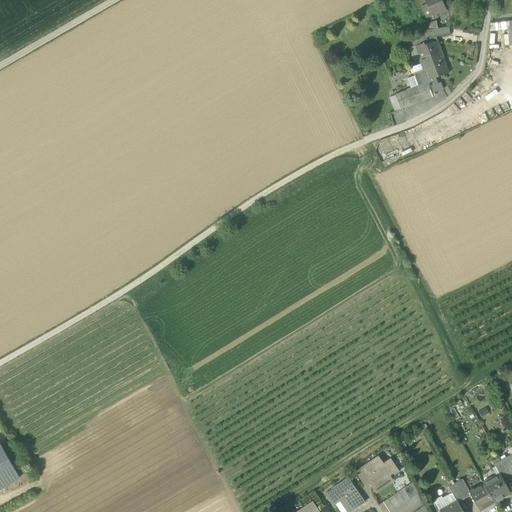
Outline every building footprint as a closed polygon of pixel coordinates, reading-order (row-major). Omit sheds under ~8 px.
[(425,0),(427,4),(432,16),(446,10),(440,0),(425,0)] [(422,6),(429,21),(433,19),(432,16),(427,4),(422,6)] [(447,27),(437,29),(435,21),(424,25),(425,30),(424,31),(423,31),(425,37),(431,36),(431,37),(435,37),(450,34),(449,28),(447,28),(447,27)] [(491,24),(490,31),(508,29),(507,22),(491,24)] [(383,27),(375,29),(377,37),(385,36),(383,27)] [(421,64),(423,70),(427,80),(435,77),(449,73),(443,57),(437,41),(433,42),(431,37),(431,36),(425,37),(422,38),(421,36),(412,40),(414,46),(419,58),(421,64)] [(413,60),(419,58),(414,46),(409,48),(413,60)] [(413,74),(414,74),(423,70),(421,64),(411,67),(413,74)] [(429,85),(427,80),(423,70),(414,74),(415,76),(408,78),(412,89),(419,86),(420,86),(421,88),(429,85)] [(437,84),(435,77),(427,80),(429,85),(421,88),(425,99),(433,96),(432,93),(443,90),(440,83),(437,84)] [(412,89),(405,91),(395,95),(400,110),(410,106),(425,99),(421,88),(420,86),(419,86),(412,89)] [(394,112),(400,109),(395,95),(389,98),(394,112)] [(486,408),(478,412),(481,417),(489,413),(486,408)] [(0,488),(19,478),(0,444),(0,488)] [(370,482),(377,492),(393,481),(389,475),(397,470),(390,460),(383,465),(378,457),(357,471),(366,484),(370,482)] [(501,460),(502,461),(510,475),(511,473),(511,463),(508,457),(501,460)] [(503,479),(510,475),(502,461),(494,465),(499,474),(500,474),(503,479)] [(389,475),(393,481),(401,476),(397,470),(389,475)] [(499,474),(483,483),(494,503),(511,493),(503,479),(500,474),(499,474)] [(340,500),(348,511),(364,502),(348,479),(333,489),(333,490),(326,494),(333,505),(340,500)] [(463,479),(455,483),(464,499),(471,495),(469,491),(470,491),(463,479)] [(412,482),(403,489),(410,499),(418,493),(412,482)] [(458,502),(464,499),(455,483),(449,487),(452,493),(457,502),(457,501),(458,502)] [(480,510),(494,503),(483,483),(470,491),(469,491),(471,495),(472,497),(480,510)] [(403,489),(398,492),(405,502),(410,499),(403,489)] [(398,492),(393,495),(400,505),(405,502),(398,492)] [(434,501),(440,511),(457,502),(452,493),(443,499),(442,497),(434,501)] [(393,495),(388,499),(395,509),(400,505),(393,495)] [(388,499),(383,502),(389,511),(395,509),(388,499)] [(319,511),(312,501),(296,511),(319,511)] [(457,501),(457,502),(440,511),(463,511),(458,502),(457,501)] [(382,511),(389,511),(383,502),(378,505),(382,511)]
